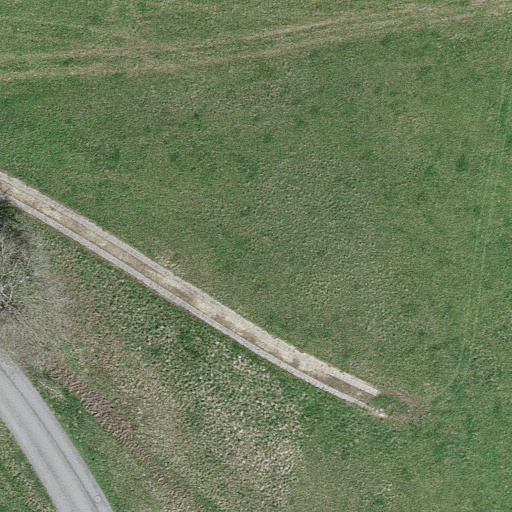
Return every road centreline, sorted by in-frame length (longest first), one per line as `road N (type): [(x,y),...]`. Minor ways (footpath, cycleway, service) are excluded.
road 1 (track): [(0,183),(59,214),(178,309),(380,415)]
road 2 (unclassified): [(85,511),(0,380)]
